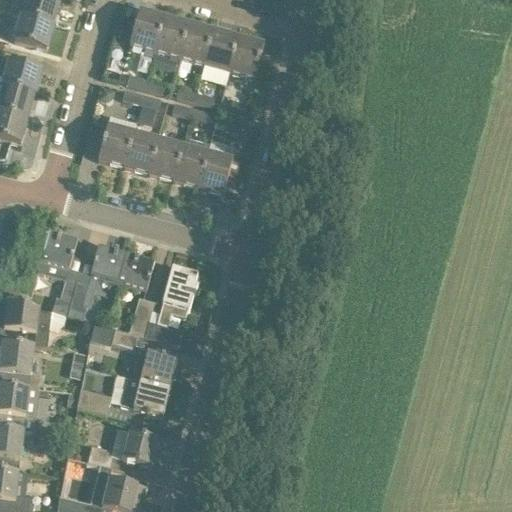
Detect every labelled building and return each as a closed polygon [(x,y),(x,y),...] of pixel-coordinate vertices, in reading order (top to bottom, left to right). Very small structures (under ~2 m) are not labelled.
[(53,30),(59,5),(41,0),(26,0),(21,21),(53,30)] [(129,50),(154,57),(163,23),(138,16),(129,50)] [(53,30),(21,21),(14,46),(46,55),(53,30)] [(163,23),(154,57),(151,69),(176,76),(179,64),(188,29),(163,23)] [(188,29),(179,64),(204,71),(213,36),(188,29)] [(238,43),(213,36),(204,71),(228,77),(238,43)] [(238,43),(228,77),(253,84),(263,50),(238,43)] [(2,91),(34,100),(40,74),(9,66),(2,91)] [(129,80),(126,90),(144,95),(147,85),(129,80)] [(164,90),(147,85),(144,95),(162,100),(164,90)] [(0,116),(27,124),(34,100),(2,91),(0,97),(0,116)] [(193,108),(196,98),(178,93),(175,103),(193,108)] [(122,105),(140,110),(142,100),(125,96),(122,105)] [(196,98),(193,108),(211,113),(214,103),(196,98)] [(160,105),(142,100),(140,110),(157,115),(160,105)] [(232,105),(228,117),(243,121),(247,109),(232,105)] [(171,119),(189,123),(192,114),(174,109),(171,119)] [(210,119),(192,114),(189,123),(207,128),(210,119)] [(0,144),(20,150),(27,124),(0,116),(0,144)] [(111,121),(108,130),(132,136),(134,128),(111,121)] [(227,123),(224,135),(238,139),(242,127),(227,123)] [(97,165),(123,172),(132,138),(107,131),(97,165)] [(148,179),(157,145),(132,138),(123,172),(148,179)] [(148,179),(157,182),(172,186),(182,151),(157,145),(148,179)] [(182,151),(172,186),(197,193),(206,158),(182,151)] [(206,158),(197,193),(222,200),(232,165),(206,158)] [(48,239),(39,237),(40,235),(36,234),(36,236),(20,232),(12,260),(40,268),(48,239)] [(76,247),(60,243),(61,241),(57,240),(57,242),(48,239),(40,268),(38,278),(65,285),(65,284),(66,284),(68,276),(76,247)] [(125,261),(117,258),(117,256),(114,255),(113,257),(97,253),(89,282),(117,289),(125,261)] [(134,263),(125,261),(117,289),(145,297),(153,268),(137,264),(138,262),(135,261),(134,263)] [(171,273),(162,309),(160,316),(185,323),(187,316),(188,316),(192,302),(194,303),(195,299),(194,299),(196,290),(194,290),(197,280),(171,273)] [(67,322),(82,326),(86,311),(82,310),(88,290),(76,287),(67,322)] [(129,338),(138,341),(144,343),(148,327),(154,308),(138,303),(129,338)] [(0,324),(1,324),(0,328),(0,346),(33,351),(43,352),(48,316),(28,310),(29,307),(7,305),(4,324),(0,323),(0,324)] [(167,332),(148,327),(144,343),(177,352),(182,336),(167,332)] [(96,332),(93,341),(109,346),(112,337),(96,332)] [(138,341),(129,338),(114,334),(110,349),(134,355),(138,341)] [(0,390),(28,394),(33,351),(0,346),(0,348),(2,348),(0,360),(0,390)] [(146,357),(139,386),(169,394),(170,390),(171,390),(172,389),(170,389),(172,384),(173,384),(173,383),(172,383),(176,365),(146,357)] [(93,374),(90,387),(109,391),(112,378),(93,374)] [(119,411),(143,417),(146,418),(146,420),(149,420),(149,419),(162,422),(166,404),(168,405),(168,404),(167,403),(168,398),(169,398),(170,397),(168,397),(169,394),(139,386),(116,380),(113,392),(123,395),(119,411)] [(0,433),(23,436),(28,394),(0,390),(0,433)] [(76,413),(106,421),(110,402),(80,394),(76,413)] [(0,476),(18,478),(23,436),(0,433),(0,476)] [(122,466),(130,468),(149,473),(156,444),(129,437),(122,466)] [(87,468),(108,474),(113,457),(91,452),(87,468)] [(0,511),(28,511),(29,503),(15,501),(18,478),(0,476),(0,511)] [(139,511),(145,492),(109,483),(101,511),(98,511),(58,502),(57,511),(139,511)]
